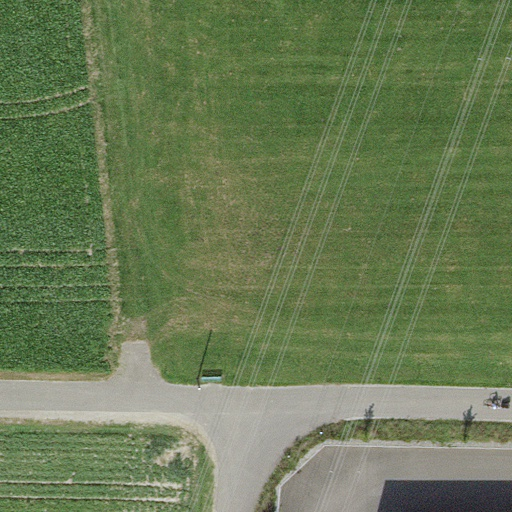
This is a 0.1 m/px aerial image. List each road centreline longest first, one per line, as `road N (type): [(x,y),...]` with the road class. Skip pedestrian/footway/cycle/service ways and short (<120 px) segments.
road 1 (track): [(140,401),(102,0)]
road 2 (track): [(0,398),(140,401),(256,417)]
